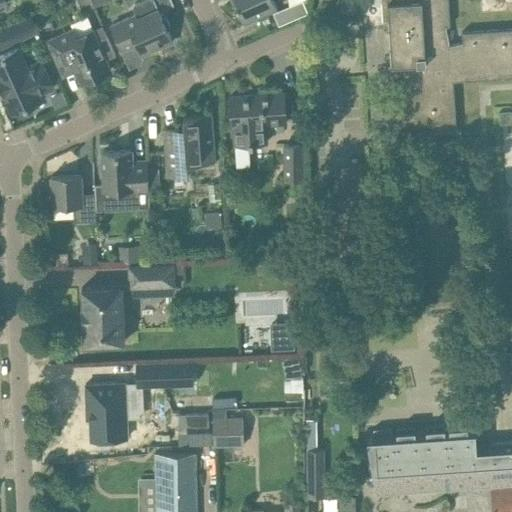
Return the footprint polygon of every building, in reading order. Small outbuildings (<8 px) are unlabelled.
[(136,13),(111,25),(122,50),(136,43),(142,55),(173,41),(167,28),(170,27),(169,21),(165,16),(162,17),(155,0),(139,0),(135,2),(133,6),(136,13)] [(171,0),(157,0),(162,10),(174,5),(171,0)] [(244,22),(262,14),(277,7),(274,0),(236,0),(238,4),(236,4),(244,22)] [(435,132),(455,130),(457,130),(454,80),(511,76),(511,28),(462,31),(463,42),(450,45),(446,25),(450,25),(448,0),(381,0),(383,20),(389,20),(391,65),(404,64),(408,126),(434,125),(435,132)] [(302,1),(275,13),(280,24),(307,12),(302,1)] [(31,13),(0,26),(0,48),(40,31),(31,13)] [(73,28),(47,40),(52,49),(60,68),(63,75),(75,70),(81,82),(85,81),(111,69),(106,59),(116,55),(107,35),(98,39),(93,29),(76,36),(73,28)] [(4,94),(12,113),(21,109),(22,111),(27,112),(31,110),(34,106),(33,103),(42,100),(39,93),(53,87),(42,60),(27,67),(19,48),(0,55),(0,88),(2,95),(4,94)] [(232,126),(233,126),(234,144),(267,142),(266,124),(286,122),(284,92),(230,96),(232,126)] [(500,111),(501,123),(511,122),(511,112),(511,110),(500,111)] [(164,127),(166,147),(168,175),(189,174),(188,162),(215,160),(213,132),(211,112),(183,114),(184,126),(164,127)] [(302,143),(284,144),(285,179),(303,179),(302,143)] [(131,150),(103,151),(104,189),(119,188),(119,201),(149,200),(148,160),(132,161),(131,150)] [(82,193),(81,174),(51,175),(53,206),(74,205),(75,221),(96,220),(95,193),(82,193)] [(82,243),(83,262),(96,262),(96,242),(82,243)] [(138,245),(118,245),(119,260),(139,260),(138,245)] [(68,252),(57,253),(57,264),(68,263),(68,252)] [(173,263),(129,265),(130,287),(174,285),(173,263)] [(84,343),(104,342),(124,341),(122,286),(82,287),(83,307),(82,307),(83,324),(84,343)] [(294,320),(270,322),(272,349),(295,348),(294,320)] [(489,445),(476,446),(474,424),(468,424),(468,422),(449,423),(449,425),(445,426),(445,423),(426,425),(426,427),(415,428),(415,425),(396,427),(397,429),(392,429),(392,427),(373,428),(373,431),(367,431),(370,473),(376,473),(377,489),(454,483),(492,492),(493,511),(511,511),(511,349),(509,349),(511,365),(511,439),(493,441),(491,441),(490,442),(489,443),(489,444),(489,445)] [(192,360),(136,362),(137,385),(193,383),(192,360)] [(125,382),(86,384),(87,408),(90,408),(91,439),(127,437),(125,382)] [(179,414),(179,426),(209,426),(209,414),(179,414)] [(227,416),(212,416),(212,444),(244,444),(244,416),(227,416)] [(308,496),(325,496),(324,449),(307,450),(308,496)] [(197,511),(196,450),(156,451),(157,511),(197,511)] [(318,511),(355,511),(355,496),(338,497),(338,510),(318,511)] [(243,510),(242,511),(299,511),(299,501),(285,501),(285,509),(243,510)]
